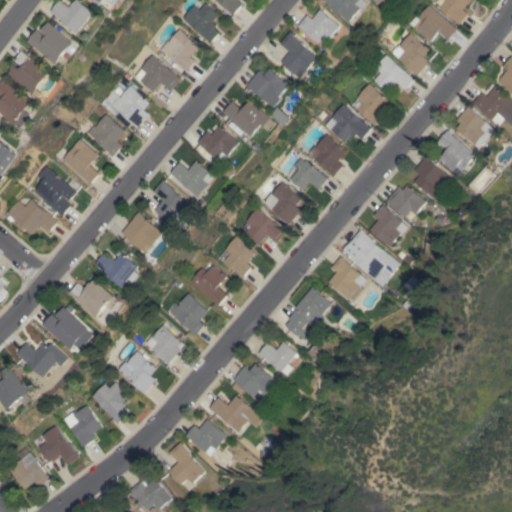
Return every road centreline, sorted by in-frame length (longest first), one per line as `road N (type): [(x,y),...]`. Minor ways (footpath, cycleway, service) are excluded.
road 1 (residential): [(511,12),(60,511)]
road 2 (residential): [(0,325),(294,0)]
road 3 (residential): [(0,40),(47,277)]
